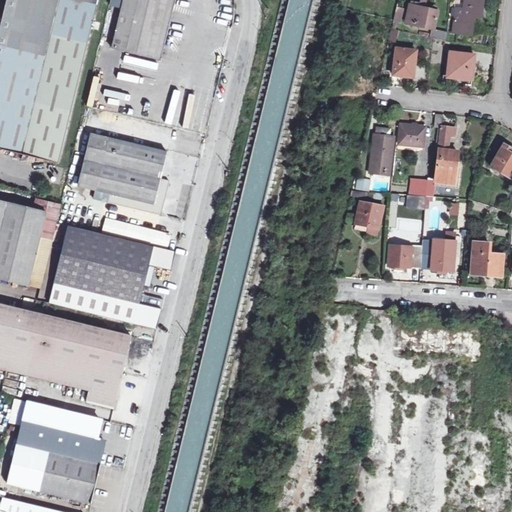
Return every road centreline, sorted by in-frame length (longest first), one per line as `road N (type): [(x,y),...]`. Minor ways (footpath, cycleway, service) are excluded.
road 1 (unclassified): [(249,0),(249,37),(133,511)]
road 2 (residential): [(511,303),(332,288)]
